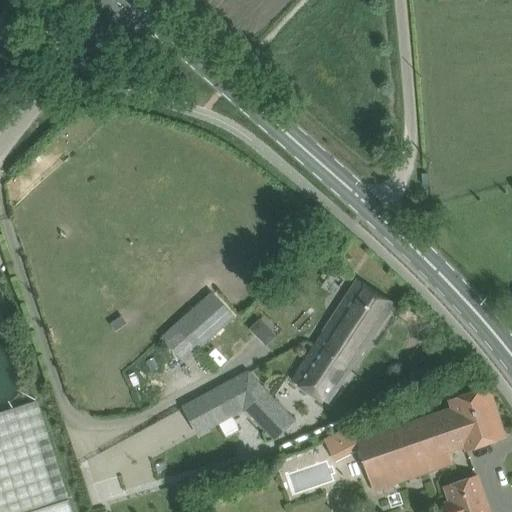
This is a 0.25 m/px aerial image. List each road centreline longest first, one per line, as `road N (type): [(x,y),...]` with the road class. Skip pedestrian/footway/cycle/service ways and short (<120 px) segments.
road 1 (secondary): [(511,359),(427,262),(132,1)]
road 2 (unclassified): [(0,149),(132,1)]
